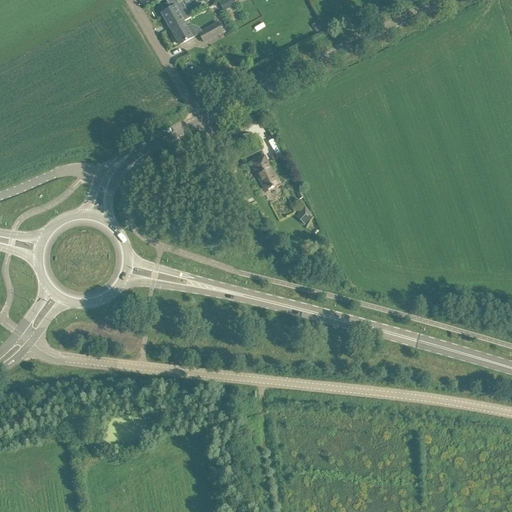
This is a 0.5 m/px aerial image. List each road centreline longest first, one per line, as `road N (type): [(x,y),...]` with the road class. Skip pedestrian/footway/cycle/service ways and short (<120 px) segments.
road 1 (unclassified): [(511,415),(306,382),(63,358),(31,342)]
road 2 (tertiary): [(150,144),(438,0)]
road 3 (secondary): [(511,372),(202,286)]
road 4 (track): [(199,120),(129,0)]
